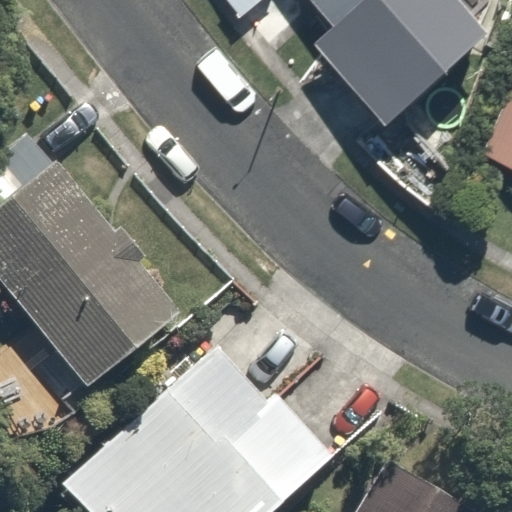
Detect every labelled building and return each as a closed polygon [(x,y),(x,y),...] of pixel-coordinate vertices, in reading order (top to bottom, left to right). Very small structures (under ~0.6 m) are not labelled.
[(298,0),(329,34),(308,53),(365,115),(477,13),(464,0),(298,0)] [(511,46),(473,147),(511,162),(511,46)] [(47,154),(0,194),(0,288),(77,378),(170,298),(47,154)] [(216,511),(302,443),(208,325),(36,463),(75,511),(216,511)] [(456,511),(376,453),(331,511),(456,511)]
